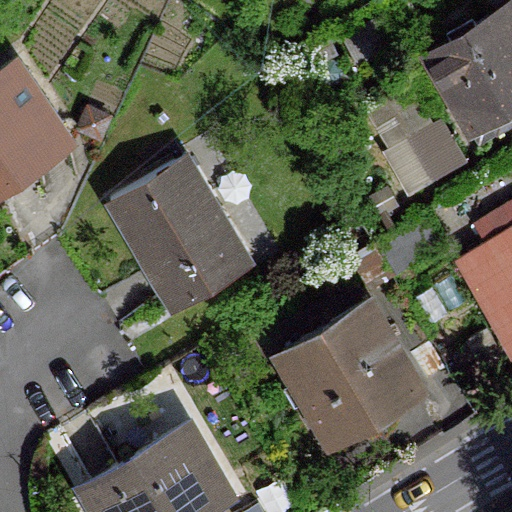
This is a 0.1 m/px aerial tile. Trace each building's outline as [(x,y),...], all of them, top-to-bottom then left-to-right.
[(511,0),(495,0),(424,40),(467,117),(511,92),(511,0)] [(17,53),(0,64),(0,180),(70,135),(17,53)] [(426,76),(373,100),(410,182),(463,158),(426,76)] [(181,146),(110,189),(174,298),(246,254),(181,146)] [(511,216),(455,250),(509,339),(511,337),(511,216)] [(282,340),(335,428),(417,378),(364,290),(282,340)] [(186,413),(78,476),(98,511),(186,511),(229,487),(186,413)]
